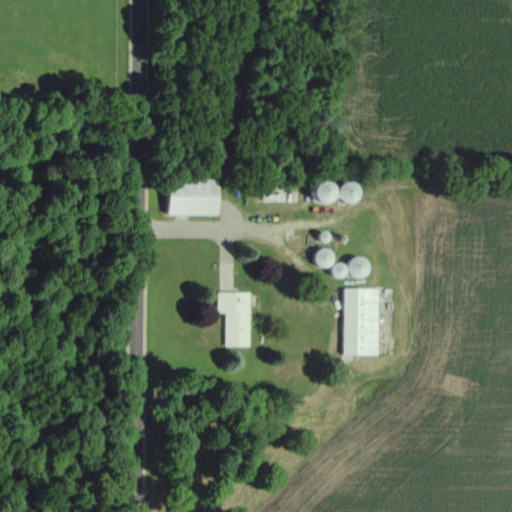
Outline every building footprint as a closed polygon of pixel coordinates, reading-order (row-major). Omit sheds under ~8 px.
[(216,179),(166,179),(166,214),(216,214),(216,179)] [(335,193),(323,179),(309,190),(321,205),(335,193)] [(357,197),(353,181),(335,185),(339,202),(357,197)] [(364,276),(364,258),(348,258),(348,276),(364,276)] [(378,288),(341,288),(341,356),(378,356),(378,288)] [(249,293),(220,293),(220,346),(249,346),(249,293)]
